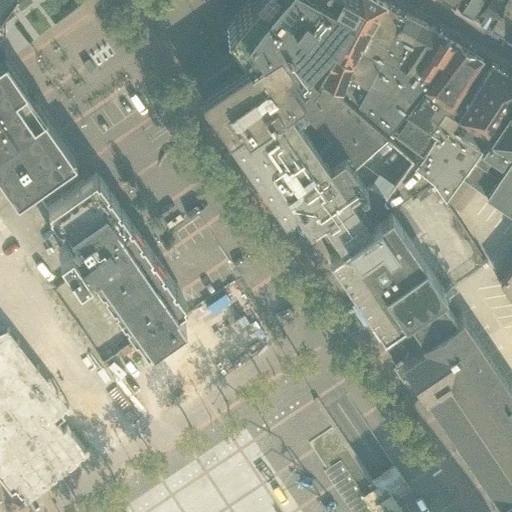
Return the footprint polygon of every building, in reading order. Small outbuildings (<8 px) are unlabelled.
[(246,0),(227,23),(238,38),(249,53),(252,51),(277,33),(299,63),(300,63),(329,28),(334,31),(353,0),(246,0)] [(325,46),(312,73),(340,86),(353,55),(352,55),(359,41),(361,42),(367,32),(385,2),(382,0),(381,0),(353,0),(334,31),(326,47),(325,46)] [(456,0),(455,1),(474,12),(481,0),(456,0)] [(481,0),(474,12),(489,21),(500,0),(481,0)] [(511,0),(500,0),(489,21),(505,31),(511,18),(511,0)] [(353,55),(340,86),(341,87),(358,102),(366,88),(367,86),(370,81),(406,13),(404,12),(399,10),(398,9),(393,6),(392,5),(387,2),(385,2),(367,32),(361,42),(359,41),(352,55),(353,55)] [(406,13),(370,81),(376,84),(389,91),(399,71),(395,69),(398,62),(398,63),(421,21),(406,14),(406,13)] [(421,21),(398,63),(411,70),(409,73),(417,78),(419,82),(416,86),(417,87),(420,83),(419,79),(423,73),(414,67),(425,50),(428,51),(432,45),(429,43),(438,30),(436,29),(431,26),(427,24),(421,21)] [(425,50),(414,67),(423,73),(419,79),(420,83),(417,87),(421,90),(424,87),(424,88),(458,42),(458,41),(457,41),(453,38),(439,31),(438,30),(429,43),(432,45),(428,51),(425,50)] [(239,130),(246,139),(289,108),(288,107),(302,96),(286,73),(299,63),(277,33),(252,51),(257,58),(201,98),(203,100),(229,137),(239,130)] [(421,90),(388,130),(422,155),(418,161),(415,165),(432,179),(444,198),(461,175),(480,149),(460,135),(436,119),(443,108),(452,114),(455,109),(451,106),(471,73),(481,56),(479,55),(474,51),(460,42),(458,41),(458,42),(424,88),(424,87),(421,90)] [(0,83),(17,72),(9,60),(5,54),(0,56),(0,83)] [(455,109),(452,114),(456,117),(467,124),(472,128),(508,74),(508,73),(501,69),(492,63),(491,62),(490,63),(490,62),(480,79),(459,112),(455,109)] [(17,72),(0,83),(0,169),(18,195),(75,155),(17,72)] [(508,74),(472,128),(487,139),(511,104),(511,76),(509,74),(508,74)] [(246,139),(276,182),(273,184),(275,186),(273,187),(279,195),(280,194),(281,196),(283,195),(293,208),(292,209),(293,210),(295,208),(310,229),(324,220),(341,243),(371,222),(351,195),(360,189),(362,192),(367,188),(353,169),(388,136),(337,92),(322,85),(289,108),(246,139)] [(511,104),(487,139),(480,149),(461,175),(488,194),(511,211),(511,104)] [(467,124),(460,135),(480,149),(487,139),(472,128),(467,124)] [(367,180),(383,191),(392,178),(377,167),(367,180)] [(92,269),(146,347),(185,319),(177,307),(186,300),(96,170),(46,204),(71,240),(59,248),(79,277),(92,269)] [(408,317),(423,337),(455,316),(440,294),(446,291),(410,238),(422,230),(414,218),(402,226),(391,211),(373,224),(371,222),(341,243),(343,246),(329,256),(339,271),(338,271),(346,283),(347,282),(383,335),(408,317)] [(511,265),(500,281),(511,298),(511,265)] [(511,511),(511,388),(460,312),(455,316),(423,337),(426,342),(401,359),(412,374),(412,373),(505,511),(511,511)] [(118,348),(123,355),(129,351),(124,344),(118,348)] [(426,511),(338,383),(141,511),(426,511)]
